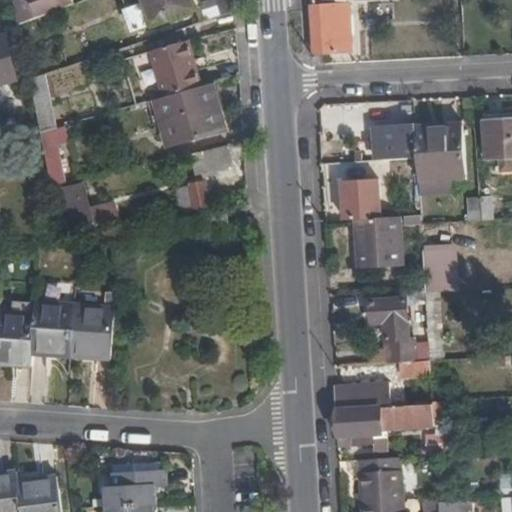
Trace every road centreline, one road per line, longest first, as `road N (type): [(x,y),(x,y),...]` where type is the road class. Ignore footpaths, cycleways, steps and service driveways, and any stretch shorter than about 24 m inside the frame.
road 1 (residential): [(308,417),(280,85)]
road 2 (residential): [(280,85),(511,73)]
road 3 (residential): [(0,425),(212,436)]
